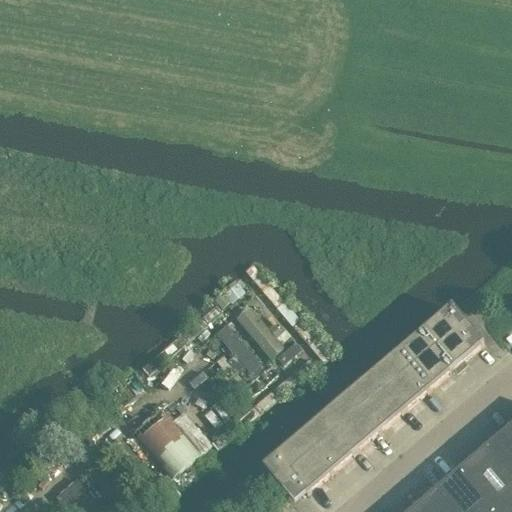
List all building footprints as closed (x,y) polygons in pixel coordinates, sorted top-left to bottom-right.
[(235,280),(221,291),(231,304),(245,293),(235,280)] [(222,292),(214,299),(221,309),(230,302),(222,292)] [(216,306),(141,369),(147,376),(222,313),(216,306)] [(250,308),(236,319),(268,359),(282,348),(250,308)] [(452,309),(263,469),(294,505),(482,345),(452,309)] [(226,326),(215,336),(249,375),(260,365),(226,326)] [(219,393),(206,404),(218,417),(231,405),(219,393)] [(162,409),(132,435),(171,480),(201,454),(162,409)] [(511,430),(509,427),(484,447),(507,475),(511,470),(511,430)] [(484,447),(460,467),(497,511),(511,511),(511,481),(507,475),(484,447)] [(497,511),(460,467),(437,487),(457,511),(497,511)] [(102,511),(73,480),(55,495),(69,511),(102,511)] [(457,511),(437,487),(417,504),(423,511),(457,511)] [(130,489),(119,494),(133,511),(134,511),(143,504),(130,489)] [(129,511),(116,497),(107,506),(111,511),(129,511)]
